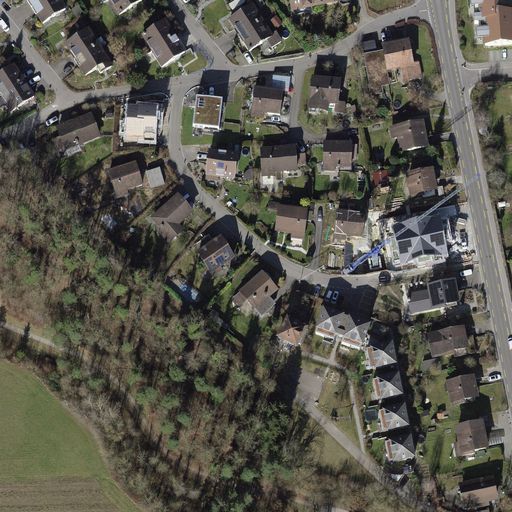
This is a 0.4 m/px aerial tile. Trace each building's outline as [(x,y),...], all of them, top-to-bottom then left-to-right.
[(29,0),(48,28),(73,12),(65,0),(29,0)] [(147,0),(110,0),(122,18),(148,1),(147,0)] [(286,0),(290,17),(353,4),(352,0),(286,0)] [(508,0),(476,0),(479,23),(482,23),(485,50),(511,47),(511,15),(510,16),(508,0)] [(232,21),(254,54),(271,43),(276,51),(287,44),(280,33),(276,34),(258,5),(232,21)] [(166,22),(144,36),(163,68),(185,54),(166,22)] [(95,32),(69,47),(87,78),(101,70),(104,75),(116,69),(105,50),(110,47),(106,39),(100,42),(95,32)] [(411,42),(383,47),(384,53),(365,57),(374,100),(385,98),(383,88),(391,87),(388,74),(416,68),(411,42)] [(34,97),(14,66),(0,74),(0,91),(13,111),(34,97)] [(274,76),(274,87),(292,86),(291,76),(274,76)] [(342,83),(312,79),(308,111),(329,114),(329,108),(336,109),(335,114),(346,115),(347,106),(339,105),(342,83)] [(283,93),(255,89),(250,118),(265,120),(266,115),(279,117),(283,93)] [(207,100),(197,98),(193,127),(206,129),(207,128),(219,129),(223,102),(207,100)] [(158,112),(129,110),(127,139),(141,140),(141,136),(156,137),(158,112)] [(92,116),(58,130),(62,138),(52,142),(56,152),(66,148),(69,157),(83,152),(80,146),(101,137),(92,116)] [(399,140),(402,156),(430,151),(425,124),(391,130),(392,141),(399,140)] [(353,144),(326,143),(324,174),(337,174),(337,169),(352,170),(353,144)] [(296,148),(260,151),(262,181),(273,180),(273,175),(298,173),(296,148)] [(237,157),(210,154),(206,182),(219,184),(219,179),(234,181),(237,157)] [(136,165),(108,173),(117,202),(129,199),(127,194),(143,189),(136,165)] [(162,169),(145,174),(151,191),(167,186),(162,169)] [(377,185),(391,183),(389,169),(374,172),(377,185)] [(406,176),(410,200),(440,195),(436,171),(406,176)] [(194,216),(178,197),(151,220),(172,244),(185,233),(180,228),(194,216)] [(282,209),(279,208),(279,213),(276,232),(292,234),(291,240),(304,242),(308,212),(282,209)] [(366,215),(338,211),(334,241),(346,243),(347,237),(363,239),(366,215)] [(418,257),(419,264),(431,262),(430,254),(435,253),(434,249),(445,247),(443,241),(452,240),(450,228),(442,229),(441,223),(429,226),(428,221),(396,228),(398,239),(393,240),(395,250),(400,249),(402,260),(418,257)] [(201,256),(204,261),(214,277),(224,270),(221,266),(236,257),(229,244),(222,234),(210,242),(197,251),(201,256)] [(263,275),(233,300),(248,318),(255,313),(260,320),(275,307),(270,300),(279,293),(263,275)] [(407,294),(411,314),(448,307),(447,305),(461,302),(457,279),(428,285),(429,290),(407,294)] [(364,346),(372,323),(324,306),(316,329),(317,329),(316,333),(335,340),(337,334),(344,337),(342,343),(361,349),(363,345),(364,346)] [(309,327),(288,315),(276,337),(298,348),(309,327)] [(466,326),(428,334),(433,359),(457,354),(457,352),(471,349),(466,326)] [(371,348),(368,349),(372,368),(375,368),(375,369),(398,364),(393,342),(371,347),(371,348)] [(438,359),(425,360),(425,371),(439,370),(438,359)] [(429,379),(436,414),(487,405),(480,369),(429,379)] [(377,379),(374,380),(378,399),(381,398),(382,401),(404,395),(400,373),(377,378),(377,379)] [(384,410),(380,411),(384,430),(388,429),(388,431),(410,427),(406,404),(383,409),(384,410)] [(454,443),(457,457),(476,454),(476,452),(490,449),(485,420),(455,426),(459,442),(454,443)] [(412,435),(390,440),(390,442),(386,442),(390,462),(394,461),(394,463),(417,458),(412,435)] [(495,476),(460,483),(465,509),(479,506),(479,509),(492,506),(491,502),(500,500),(495,476)]
